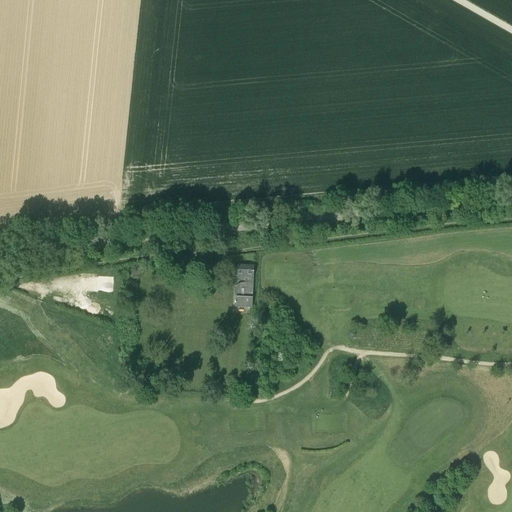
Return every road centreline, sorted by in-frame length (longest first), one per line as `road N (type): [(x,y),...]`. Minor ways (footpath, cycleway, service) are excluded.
road 1 (track): [(0,275),(511,220)]
road 2 (unclassified): [(511,198),(0,252)]
